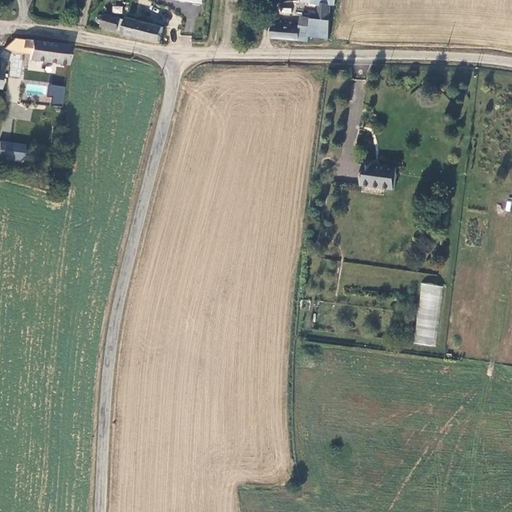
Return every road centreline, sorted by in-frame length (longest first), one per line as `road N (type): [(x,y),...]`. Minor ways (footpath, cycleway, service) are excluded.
road 1 (unclassified): [(178,54),(120,292),(100,511)]
road 2 (unclassified): [(511,63),(178,54)]
road 3 (unclassified): [(0,27),(178,54)]
